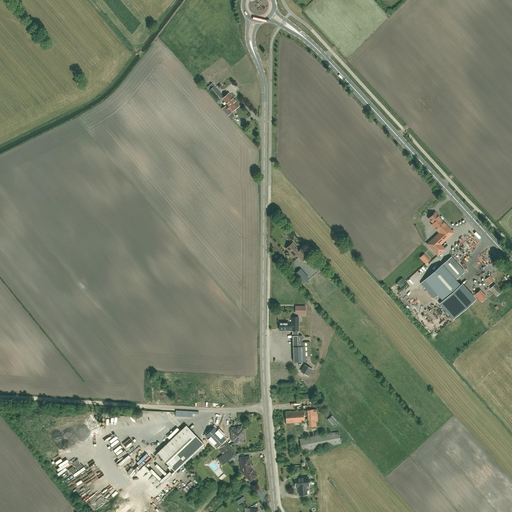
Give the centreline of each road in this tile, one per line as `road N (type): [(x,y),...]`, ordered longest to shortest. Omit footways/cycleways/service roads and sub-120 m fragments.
road 1 (tertiary): [(266,408),(260,67)]
road 2 (primary): [(511,262),(314,46)]
road 3 (track): [(155,406),(0,397)]
